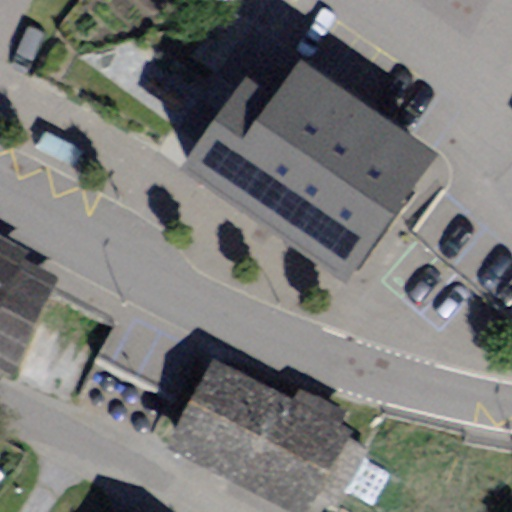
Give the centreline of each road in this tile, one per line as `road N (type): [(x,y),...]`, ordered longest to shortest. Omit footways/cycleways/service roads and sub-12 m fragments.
road 1 (tertiary): [(0,201),(272,338),(511,394)]
road 2 (unknown): [(496,169),(478,181),(373,361)]
road 3 (residential): [(0,411),(192,511)]
road 4 (residential): [(511,202),(498,190),(486,1)]
